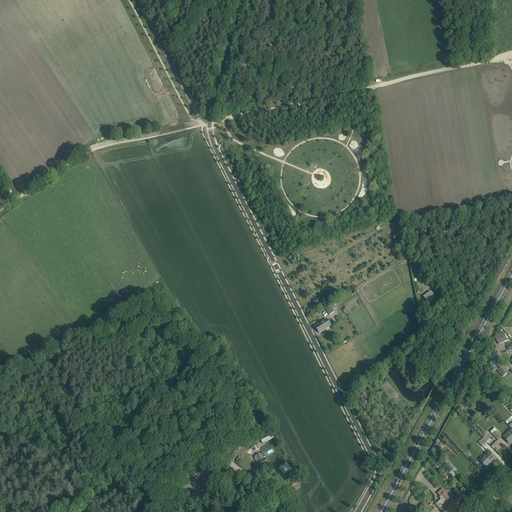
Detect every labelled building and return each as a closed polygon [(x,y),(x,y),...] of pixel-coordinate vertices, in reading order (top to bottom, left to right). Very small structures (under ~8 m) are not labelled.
[(429,305),(436,299),(430,291),(423,297),(429,305)] [(334,312),(333,310),(336,308),(334,303),(330,306),(325,309),(329,315),(334,312)] [(323,322),(319,324),(315,327),(319,333),(330,326),(326,320),(323,322)] [(499,344),(507,340),(503,333),(495,337),(499,344)] [(500,365),(497,359),(489,362),(491,367),(494,365),(496,368),(500,365)] [(507,372),(502,366),(499,369),(498,368),(496,370),(502,377),(507,372)] [(501,437),(497,432),(498,431),(494,428),(490,432),(498,440),(501,437)] [(503,438),(506,440),(509,444),(511,440),(511,429),(503,438)] [(262,444),(274,438),(271,432),(259,438),(262,444)] [(487,443),(483,439),(478,442),(482,447),(487,443)] [(268,465),(266,460),(264,457),(265,457),(263,452),(257,456),(254,458),(257,463),(258,463),(261,468),(268,465)] [(480,461),(482,463),(485,467),(494,458),(489,453),(480,461)] [(446,463),(442,466),(449,473),(453,469),(446,463)] [(207,467),(192,473),(195,480),(210,474),(207,467)] [(177,482),(166,486),(169,492),(179,487),(177,482)] [(184,511),(220,498),(215,486),(179,500),(184,511)] [(425,495),(430,490),(425,486),(421,491),(425,495)] [(441,499),(435,505),(442,511),(455,511),(466,502),(460,496),(455,501),(446,492),(439,498),(441,499)]
